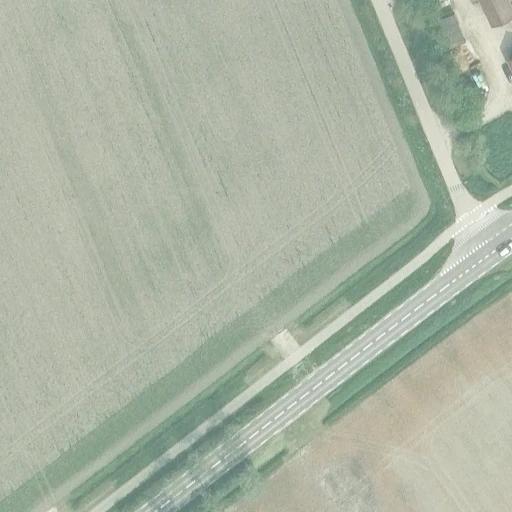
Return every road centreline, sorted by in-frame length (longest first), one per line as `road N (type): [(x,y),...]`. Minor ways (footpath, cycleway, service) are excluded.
road 1 (secondary): [(155,511),(493,250)]
road 2 (unclassified): [(493,250),(467,218),(377,0)]
